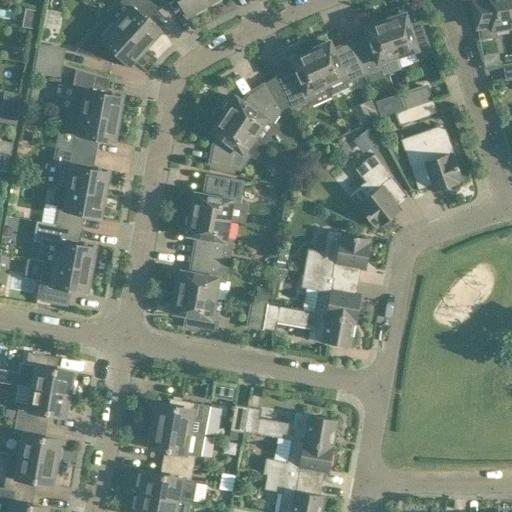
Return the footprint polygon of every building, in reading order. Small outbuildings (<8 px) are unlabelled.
[(123,0),(131,7),(117,22),(144,47),(160,29),(153,23),(152,25),(145,18),(156,6),(149,0),(123,0)] [(207,3),(205,0),(179,0),(183,6),(181,7),(185,15),(207,3)] [(511,25),(506,0),(473,0),(472,0),(476,26),(479,26),(477,27),(479,35),(480,35),(481,38),(494,35),(493,29),(511,25)] [(405,13),(397,16),(396,14),(384,18),(397,55),(415,49),(417,55),(429,51),(421,28),(415,30),(413,24),(409,25),(405,13)] [(397,55),(384,18),(373,22),(373,24),(365,27),(368,35),(350,41),(363,74),(381,68),(379,61),(397,55)] [(144,47),(117,22),(103,38),(95,31),(76,50),(115,62),(121,57),(122,58),(120,59),(127,66),(144,47)] [(363,74),(350,41),(333,49),(329,41),(322,45),(321,43),(309,48),(326,84),(331,95),(349,86),(346,82),(363,74)] [(61,62),(63,49),(39,44),(36,57),(61,62)] [(277,76),(270,81),(286,106),(290,103),(292,107),(311,98),(308,92),(326,84),(309,48),(298,54),(299,56),(291,59),(294,67),(277,75),(277,76)] [(59,74),(61,62),(36,57),(34,70),(59,74)] [(122,94),(113,93),(112,95),(105,93),(107,79),(75,74),(69,110),(117,118),(122,94)] [(229,102),(222,113),(254,135),(265,119),(271,123),(280,109),(286,106),(270,81),(264,85),(264,84),(248,94),(243,101),(236,97),(231,104),(229,102)] [(426,86),(402,94),(407,108),(430,100),(426,86)] [(16,111),(18,90),(5,89),(3,110),(16,111)] [(430,100),(407,108),(395,112),(400,124),(436,112),(432,100),(430,100)] [(69,110),(65,130),(72,131),(69,148),(94,153),(96,138),(104,139),(104,141),(113,143),(117,118),(69,110)] [(254,135),(222,113),(215,123),(217,124),(212,132),(219,136),(213,144),(210,162),(240,168),(249,154),(243,151),(254,135)] [(371,126),(354,138),(362,151),(380,140),(371,126)] [(436,126),(400,139),(418,190),(431,185),(433,190),(459,181),(458,178),(461,177),(444,130),(436,126)] [(91,169),(94,153),(69,148),(56,146),(52,166),(56,167),(53,184),(56,185),(68,187),(104,193),(108,170),(99,168),(99,170),(91,169)] [(407,195),(374,153),(355,168),(366,182),(350,195),(362,210),(374,225),(377,223),(379,226),(392,215),(400,209),(396,204),(407,195)] [(228,220),(232,200),(238,201),(242,181),(227,179),(207,175),(204,194),(195,193),(194,201),(192,201),(190,213),(228,220)] [(99,218),(104,193),(68,187),(56,185),(53,206),(58,207),(55,224),(80,228),(83,213),(91,214),(90,216),(99,218)] [(225,239),(228,220),(190,213),(187,225),(189,226),(188,234),(196,236),(193,254),(228,260),(231,240),(225,239)] [(77,244),(80,228),(55,224),(38,220),(35,239),(58,243),(55,262),(90,269),(94,245),(85,243),(85,245),(77,244)] [(365,268),(366,259),(369,242),(366,241),(367,238),(329,231),(325,251),(308,248),(304,271),(356,281),(359,267),(365,268)] [(217,279),(224,280),(228,260),(193,254),(190,272),(181,270),(180,279),(178,279),(176,291),(214,298),(217,279)] [(86,293),(90,269),(55,262),(43,260),(39,281),(36,298),(41,299),(66,304),(69,288),(77,289),(77,291),(86,293)] [(360,294),(354,293),(356,281),(304,271),(301,287),(318,290),(314,312),(355,320),(360,294)] [(211,317),(214,298),(176,291),(173,303),(175,304),(174,312),(187,315),(186,319),(192,320),(191,326),(192,327),(215,331),(217,318),(211,317)] [(263,328),(267,303),(252,300),(248,325),(263,328)] [(351,346),(355,321),(355,320),(314,312),(280,306),(280,305),(267,303),(263,328),(262,329),(263,329),(263,328),(275,330),(277,321),(311,327),(309,338),(351,346)] [(70,379),(71,372),(50,368),(53,356),(28,351),(25,365),(19,363),(16,384),(32,387),(71,394),(73,379),(70,379)] [(68,409),(71,394),(32,387),(30,400),(20,399),(16,420),(40,424),(43,412),(63,416),(65,408),(68,409)] [(199,414),(201,404),(167,397),(167,398),(169,399),(168,405),(157,403),(157,406),(154,405),(151,419),(154,419),(153,425),(205,434),(208,416),(199,414)] [(244,431),(248,406),(235,404),(230,428),(244,431)] [(332,446),(337,422),(337,420),(296,413),(294,424),(259,417),(261,409),(248,406),(244,431),(291,439),(332,446)] [(61,448),(58,447),(59,440),(38,436),(40,424),(16,420),(13,433),(24,435),(20,456),(59,462),(61,448)] [(201,455),(205,434),(189,431),(153,425),(153,428),(150,427),(147,441),(150,442),(149,447),(170,451),(168,463),(193,467),(196,454),(201,455)] [(329,463),(332,446),(291,439),(287,461),(266,458),(263,473),(267,473),(320,483),(322,471),(328,472),(329,463)] [(6,475),(3,488),(28,492),(30,480),(51,484),(53,477),(56,477),(59,462),(20,456),(8,453),(5,474),(6,475)] [(191,480),(193,467),(168,463),(166,475),(145,471),(144,474),(141,473),(139,487),(142,488),(141,493),(177,499),(192,502),(196,481),(191,480)] [(318,495),(320,483),(267,473),(264,488),(282,492),(278,511),(320,511),(324,496),(318,495)] [(26,504),(28,492),(3,488),(0,487),(0,502),(1,503),(0,506),(0,511),(46,511),(47,508),(26,504)] [(174,511),(177,499),(141,493),(140,496),(137,495),(135,509),(138,510),(137,511),(174,511)]
